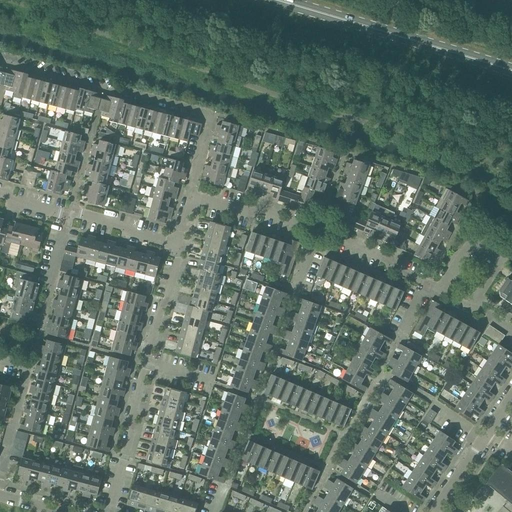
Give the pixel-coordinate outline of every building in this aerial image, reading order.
[(5,90),(15,93),(20,72),(11,70),(10,74),(6,73),(3,85),(7,86),(5,90)] [(22,99),(23,98),(22,98),(23,95),(28,77),(28,78),(29,75),(20,72),(15,93),(14,97),(22,99)] [(23,98),(31,100),(37,80),(28,78),(28,77),(23,95),(22,98),(23,98)] [(31,100),(40,102),(45,82),(37,80),(31,100)] [(40,102),(49,105),(54,84),(45,82),(40,102)] [(49,105),(57,107),(63,87),(54,84),(49,105)] [(57,107),(66,109),(71,89),(63,87),(57,107)] [(76,109),(84,111),(90,91),(80,88),(80,91),(76,109)] [(75,112),(76,109),(80,91),(71,89),(66,109),(75,112)] [(94,109),(98,110),(102,99),(98,97),(99,93),(90,91),(84,111),(93,114),(94,109)] [(101,116),(110,118),(116,98),(107,95),(105,100),(102,99),(98,110),(102,111),(101,116)] [(109,121),(118,123),(124,103),(125,100),(116,98),(110,118),(109,121)] [(118,123),(127,126),(132,105),(124,103),(118,123)] [(127,126),(136,128),(141,108),(132,105),(127,126)] [(136,128),(144,130),(150,110),(141,108),(136,128)] [(144,130),(153,133),(158,112),(150,110),(144,130)] [(153,133),(162,135),(167,115),(158,112),(153,133)] [(0,118),(0,124),(18,130),(21,119),(4,115),(3,120),(0,118)] [(162,135),(170,137),(176,117),(167,115),(162,135)] [(170,137),(179,140),(184,119),(176,117),(170,137)] [(184,119),(179,140),(188,142),(190,134),(199,136),(202,124),(184,119)] [(217,125),(215,130),(241,137),(243,127),(223,121),(222,126),(217,125)] [(0,130),(0,131),(0,135),(15,140),(18,130),(0,124),(0,130)] [(219,137),(218,142),(234,146),(239,147),(242,137),(241,137),(215,130),(214,136),(219,137)] [(66,131),(63,142),(84,147),(86,142),(81,140),(82,135),(66,131)] [(0,146),(13,150),(15,140),(0,135),(0,146)] [(276,135),(275,140),(274,145),(284,147),(284,145),(286,138),(276,135)] [(94,144),(92,149),(114,155),(118,156),(120,146),(100,140),(99,145),(94,144)] [(63,142),(60,152),(77,156),(78,151),(83,153),(84,147),(63,142)] [(211,145),(210,150),(231,156),(234,146),(218,142),(216,146),(211,145)] [(0,157),(10,160),(10,159),(13,150),(0,146),(0,157)] [(319,147),(315,157),(336,164),(338,159),(333,157),(335,152),(319,147)] [(96,156),(95,161),(111,165),(114,155),(92,149),(91,155),(96,156)] [(213,157),(212,162),(229,166),(231,156),(210,150),(208,156),(213,157)] [(60,152),(58,162),(79,167),(81,162),(75,160),(77,156),(60,152)] [(0,167),(11,171),(14,160),(10,159),(10,160),(0,157),(0,167)] [(185,163),(164,157),(161,168),(165,169),(187,175),(188,169),(183,168),(185,163)] [(315,157),(312,167),(328,172),(329,168),(334,170),(336,164),(315,157)] [(348,162),(346,168),(367,175),(370,165),(354,159),(353,164),(348,162)] [(88,164),(87,169),(108,175),(111,165),(95,161),(93,165),(88,164)] [(58,162),(55,171),(55,172),(67,175),(71,176),(72,172),(78,173),(79,167),(58,162)] [(206,165),(205,171),(226,176),(231,178),(234,168),(229,166),(212,162),(211,166),(206,165)] [(11,171),(0,167),(0,179),(8,181),(11,171)] [(312,167),(308,177),(329,184),(331,179),(326,177),(328,172),(312,167)] [(349,175),(347,179),(363,185),(367,175),(346,168),(344,173),(349,175)] [(89,181),(93,182),(106,185),(108,175),(87,169),(85,175),(90,176),(89,181)] [(165,169),(163,178),(163,179),(175,182),(175,183),(179,184),(180,179),(185,180),(187,175),(165,169)] [(51,170),(48,181),(70,186),(71,181),(66,179),(67,175),(55,172),(55,171),(51,170)] [(252,193),(258,194),(264,173),(254,170),(249,186),(254,188),(252,193)] [(226,176),(205,171),(203,176),(208,178),(207,182),(223,187),(226,176)] [(272,199),(278,201),(281,190),(286,176),(276,172),(274,176),(269,192),(274,194),(272,199)] [(265,191),(269,192),(274,176),(264,173),(258,194),(263,196),(265,191)] [(21,184),(27,186),(30,176),(23,174),(21,184)] [(30,176),(27,186),(33,188),(36,177),(30,176)] [(159,177),(156,188),(178,194),(179,188),(174,187),(175,183),(175,182),(163,179),(163,178),(159,177)] [(308,177),(302,193),(313,197),(315,191),(326,194),(329,184),(308,177)] [(247,181),(241,179),(237,191),(244,193),(247,181)] [(341,182),(339,187),(360,195),(363,185),(347,179),(346,184),(341,182)] [(70,186),(48,181),(46,191),(62,196),(63,191),(68,192),(70,186)] [(87,185),(85,191),(107,196),(110,186),(106,185),(93,182),(92,186),(87,185)] [(150,197),(154,198),(170,202),(171,198),(176,199),(178,194),(156,188),(152,187),(150,197)] [(338,221),(364,232),(369,222),(368,222),(352,215),(360,195),(339,187),(335,198),(345,201),(338,221)] [(446,188),(441,198),(459,208),(462,204),(466,206),(469,201),(446,188)] [(281,190),(278,201),(304,209),(308,210),(313,197),(302,193),(301,196),(281,190)] [(107,196),(85,191),(84,196),(89,197),(88,202),(104,207),(107,196)] [(154,198),(151,208),(172,214),(174,208),(169,207),(170,202),(154,198)] [(436,207),(439,209),(459,219),(462,214),(457,212),(459,208),(441,198),(436,207)] [(120,211),(126,213),(129,202),(122,200),(120,211)] [(129,202),(126,213),(132,214),(135,204),(129,202)] [(369,222),(364,232),(369,234),(371,230),(376,231),(386,208),(376,204),(374,210),(373,212),(372,211),(368,222),(369,222)] [(172,214),(151,208),(148,218),(164,223),(166,218),(171,219),(172,214)] [(386,208),(376,231),(380,233),(378,238),(383,240),(394,214),(395,213),(386,208)] [(439,209),(434,218),(449,226),(452,222),(456,225),(459,219),(439,209)] [(394,214),(383,240),(388,243),(391,238),(395,240),(404,221),(404,219),(394,214)] [(431,216),(426,225),(449,238),(452,233),(447,230),(449,226),(434,218),(431,216)] [(0,244),(3,245),(4,245),(9,225),(0,223),(1,219),(0,218),(0,244)] [(212,222),(209,232),(228,237),(230,227),(212,222)] [(4,245),(3,245),(2,252),(8,254),(11,242),(22,245),(27,226),(16,223),(15,225),(9,223),(9,225),(4,245)] [(421,234),(424,236),(439,244),(442,240),(446,243),(449,238),(426,225),(421,234)] [(39,229),(27,226),(22,245),(33,248),(33,250),(39,252),(43,236),(37,234),(39,229)] [(209,232),(206,241),(225,246),(228,237),(209,232)] [(246,251),(255,254),(262,235),(252,232),(246,251)] [(76,256),(86,259),(93,236),(89,235),(88,239),(81,237),(78,249),(76,256)] [(255,254),(264,257),(271,238),(262,235),(255,254)] [(86,259),(96,262),(101,242),(96,241),(97,237),(93,236),(86,259)] [(407,238),(400,236),(396,247),(402,249),(407,238)] [(424,236),(420,245),(439,256),(442,251),(437,248),(439,244),(424,236)] [(264,257),(274,260),(280,241),(271,238),(264,257)] [(96,262),(106,264),(112,241),(108,240),(107,244),(101,242),(96,262)] [(283,263),(282,263),(279,273),(289,276),(300,243),(290,240),(289,244),(283,263)] [(106,264),(116,267),(121,248),(115,246),(116,242),(112,241),(106,264)] [(206,241),(204,250),(223,255),(225,246),(206,241)] [(274,260),(282,263),(283,263),(289,244),(280,241),(274,260)] [(116,267),(126,270),(132,246),(128,245),(127,249),(121,248),(116,267)] [(439,256),(420,245),(414,255),(429,263),(432,258),(436,261),(439,256)] [(76,256),(78,249),(66,246),(64,253),(76,256)] [(126,270),(136,272),(141,253),(135,251),(136,247),(132,246),(126,270)] [(204,250),(201,259),(220,265),(223,255),(204,250)] [(136,272),(146,275),(152,252),(148,251),(147,254),(141,253),(136,272)] [(152,252),(146,275),(156,277),(161,258),(155,257),(156,253),(152,252)] [(74,262),(76,256),(64,253),(63,259),(74,262)] [(317,275),(326,279),(334,261),(324,257),(317,275)] [(73,268),(74,262),(63,259),(61,265),(73,268)] [(199,269),(202,270),(218,274),(218,273),(220,265),(201,259),(199,269)] [(326,279),(335,283),(342,265),(334,261),(326,279)] [(16,268),(33,272),(35,267),(18,262),(16,268)] [(71,274),(73,268),(61,265),(60,271),(71,274)] [(335,283),(343,287),(351,269),(342,265),(335,283)] [(343,287),(352,291),(360,273),(351,269),(343,287)] [(202,270),(199,279),(218,284),(221,274),(218,273),(218,274),(202,270)] [(18,288),(16,295),(35,300),(39,288),(33,286),(36,276),(18,271),(14,287),(18,288)] [(352,291),(361,294),(369,276),(360,273),(352,291)] [(59,280),(58,284),(82,290),(84,280),(65,275),(63,281),(59,280)] [(361,294),(370,298),(378,280),(369,276),(361,294)] [(500,297),(505,300),(501,306),(511,313),(511,280),(508,278),(499,292),(500,297)] [(199,279),(197,288),(216,293),(218,284),(199,279)] [(247,279),(244,288),(253,292),(256,283),(247,279)] [(370,298),(379,302),(386,284),(378,280),(370,298)] [(61,289),(60,295),(79,300),(82,290),(58,284),(57,288),(61,289)] [(379,302),(387,306),(395,288),(386,284),(379,302)] [(267,286),(264,296),(280,302),(282,296),(289,299),(291,295),(267,286)] [(197,288),(194,297),(213,302),(216,293),(197,288)] [(395,288),(387,306),(397,310),(404,292),(395,288)] [(127,291),(125,301),(148,307),(149,303),(145,302),(147,296),(127,291)] [(35,300),(16,295),(10,318),(23,322),(26,311),(32,313),(35,300)] [(54,299),(53,303),(76,310),(79,300),(60,295),(58,300),(54,299)] [(264,296),(261,305),(284,313),(285,309),(278,307),(280,302),(264,296)] [(194,297),(192,306),(192,307),(208,311),(211,312),(213,302),(194,297)] [(304,304),(302,309),(318,315),(321,306),(298,297),(297,302),(304,304)] [(424,336),(429,327),(428,326),(438,309),(441,305),(431,300),(414,330),(424,336)] [(125,301),(122,311),(141,316),(143,310),(147,311),(148,307),(125,301)] [(56,308),(54,314),(74,319),(76,310),(53,303),(52,307),(56,308)] [(261,305),(258,314),(274,320),(275,314),(283,317),(284,313),(261,305)] [(189,306),(187,315),(206,320),(208,311),(192,307),(192,306),(189,306)] [(293,312),(291,316),(315,324),(318,315),(302,309),(300,315),(293,312)] [(429,327),(437,331),(446,314),(438,309),(428,326),(429,327)] [(122,311),(119,321),(143,327),(144,323),(140,322),(141,316),(122,311)] [(74,319),(54,314),(53,320),(49,319),(48,323),(71,329),(75,330),(78,320),(74,319)] [(258,314),(254,323),(277,331),(279,327),(272,325),(274,320),(258,314)] [(437,331),(445,336),(455,319),(446,314),(437,331)] [(187,315),(184,324),(203,330),(206,320),(187,315)] [(297,322),(295,327),(311,333),(315,324),(291,316),(290,320),(297,322)] [(445,336),(454,340),(463,323),(455,319),(445,336)] [(119,321),(117,331),(136,336),(138,330),(141,331),(143,327),(119,321)] [(71,329),(48,323),(47,327),(51,328),(49,334),(68,339),(71,329)] [(254,323),(251,332),(267,338),(269,333),(276,335),(277,331),(254,323)] [(454,340),(462,345),(472,328),(463,323),(454,340)] [(184,324),(182,334),(201,339),(203,330),(184,324)] [(484,334),(489,338),(495,328),(490,325),(484,334)] [(286,330),(285,334),(308,342),(311,333),(295,327),(293,333),(286,330)] [(371,328),(366,337),(381,345),(384,340),(391,344),(393,340),(371,328)] [(472,328),(462,345),(471,350),(480,333),(472,328)] [(489,338),(494,341),(500,332),(495,328),(489,338)] [(117,331),(114,341),(137,347),(138,343),(135,342),(136,336),(117,331)] [(251,332),(248,341),(271,349),(272,345),(265,343),(267,338),(251,332)] [(494,341),(499,345),(505,335),(500,332),(494,341)] [(182,334),(179,343),(198,348),(201,339),(182,334)] [(291,340),(289,346),(305,351),(308,342),(285,334),(284,338),(291,340)] [(366,337),(362,345),(383,357),(385,354),(379,350),(381,345),(366,337)] [(42,345),(41,349),(64,355),(67,345),(48,340),(46,346),(42,345)] [(137,347),(114,341),(111,351),(131,356),(132,350),(136,351),(137,347)] [(248,341),(245,350),(261,356),(262,352),(269,355),(271,349),(248,341)] [(198,348),(179,343),(177,353),(196,358),(198,348)] [(404,351),(402,356),(417,364),(421,356),(400,344),(398,348),(404,351)] [(362,345),(357,354),(372,362),(375,357),(381,361),(383,357),(362,345)] [(511,353),(499,345),(494,353),(511,365),(511,360),(510,359),(511,356),(511,353)] [(305,351),(289,346),(287,351),(280,348),(278,352),(301,361),(305,351)] [(44,354),(42,360),(62,365),(64,355),(41,349),(40,353),(44,354)] [(245,350),(241,359),(264,367),(266,364),(259,361),(261,356),(245,350)] [(511,365),(494,353),(488,361),(502,370),(506,366),(511,370),(511,369),(511,365)] [(357,354),(353,362),(374,374),(376,370),(369,367),(372,362),(357,354)] [(129,362),(106,355),(103,366),(107,367),(130,373),(131,369),(128,368),(129,362)] [(392,357),(390,361),(412,373),(417,364),(402,356),(399,361),(392,357)] [(241,359),(238,368),(254,374),(256,369),(263,371),(264,367),(241,359)] [(37,365),(36,369),(59,375),(62,365),(42,360),(41,366),(37,365)] [(412,373),(390,361),(388,365),(395,368),(392,373),(407,382),(412,373)] [(488,361),(483,369),(503,383),(506,379),(499,375),(502,370),(488,361)] [(353,362),(348,371),(363,379),(366,374),(372,378),(374,374),(353,362)] [(107,367),(105,376),(124,382),(125,376),(129,377),(130,373),(107,367)] [(238,368),(235,377),(258,386),(259,382),(252,379),(254,374),(238,368)] [(39,374),(37,380),(56,385),(59,375),(36,369),(35,373),(39,374)] [(76,369),(73,379),(79,380),(82,370),(76,369)] [(483,369),(478,377),(492,386),(495,382),(501,386),(503,383),(483,369)] [(363,379),(348,371),(343,379),(365,391),(367,387),(360,384),(363,379)] [(264,393),(273,396),(281,379),(272,375),(264,393)] [(105,376),(102,386),(125,392),(126,389),(122,387),(124,382),(105,376)] [(258,386),(235,377),(231,387),(247,392),(249,387),(257,389),(258,386)] [(478,377),(472,385),(493,399),(495,395),(489,391),(492,386),(478,377)] [(0,399),(8,402),(12,388),(0,384),(0,381),(1,379),(0,378),(0,399)] [(273,396),(282,400),(290,382),(281,379),(273,396)] [(32,384),(30,388),(54,395),(56,385),(37,380),(35,385),(32,384)] [(396,388),(393,392),(407,401),(412,393),(392,380),(389,384),(396,388)] [(282,400),(291,404),(299,386),(290,382),(282,400)] [(472,385),(467,393),(481,402),(484,398),(490,402),(493,399),(472,385)] [(102,386),(99,396),(119,401),(120,395),(124,396),(125,392),(102,386)] [(291,404),(300,408),(307,390),(299,386),(291,404)] [(167,387),(165,397),(184,402),(186,392),(167,387)] [(33,393),(32,399),(51,404),(54,395),(30,388),(29,392),(33,393)] [(300,408),(308,412),(316,394),(307,390),(300,408)] [(229,392),(226,402),(249,410),(251,406),(243,404),(245,398),(229,392)] [(383,393),(381,396),(402,409),(407,401),(393,392),(390,397),(383,393)] [(467,393),(461,401),(482,414),(484,411),(478,407),(481,402),(467,393)] [(308,412),(317,416),(325,398),(316,394),(308,412)] [(99,396),(97,406),(120,412),(121,408),(117,407),(119,401),(99,396)] [(385,404),(382,408),(397,417),(402,409),(381,396),(379,400),(385,404)] [(165,397),(162,406),(181,411),(184,402),(165,397)] [(317,416),(326,419),(334,401),(325,398),(317,416)] [(8,402),(0,399),(0,415),(4,417),(7,408),(5,407),(6,403),(8,404),(8,402)] [(26,404),(25,408),(48,414),(51,404),(32,399),(30,405),(26,404)] [(326,419),(335,423),(343,405),(334,401),(326,419)] [(482,414),(461,401),(456,409),(470,418),(473,413),(480,418),(482,414)] [(226,402),(223,411),(239,417),(241,411),(248,414),(249,410),(226,402)] [(94,405),(91,415),(94,416),(113,421),(115,415),(119,416),(120,412),(97,406),(94,405)] [(343,405),(335,423),(344,427),(352,409),(343,405)] [(162,406),(160,416),(179,421),(181,411),(162,406)] [(25,408),(24,412),(28,413),(26,419),(46,424),(48,425),(51,415),(48,414),(25,408)] [(373,409),(371,413),(392,426),(397,417),(382,408),(380,413),(373,409)] [(431,409),(424,420),(430,424),(437,413),(431,409)] [(223,411),(219,420),(243,428),(244,424),(237,422),(239,417),(223,411)] [(375,420),(372,425),(387,434),(392,426),(371,413),(369,416),(375,420)] [(94,416),(91,426),(115,432),(116,428),(112,427),(113,421),(94,416)] [(160,416),(157,425),(176,430),(181,431),(183,422),(179,421),(160,416)] [(46,424),(26,419),(25,425),(21,424),(20,428),(43,434),(46,424)] [(219,420),(216,429),(232,435),(234,429),(241,432),(243,428),(219,420)] [(157,425),(155,434),(174,439),(176,430),(157,425)] [(363,426),(361,429),(382,442),(387,434),(372,425),(369,430),(363,426)] [(91,426),(89,436),(108,441),(110,435),(114,436),(115,432),(91,426)] [(216,429),(213,438),(236,446),(238,442),(230,440),(232,435),(216,429)] [(365,436),(362,441),(377,450),(382,442),(361,429),(359,432),(365,436)] [(18,431),(16,437),(27,440),(29,434),(18,431)] [(441,431),(435,439),(456,453),(458,450),(452,446),(455,441),(441,431)] [(155,434),(152,443),(171,448),(174,439),(155,434)] [(108,441),(89,436),(86,446),(109,452),(110,448),(107,447),(108,441)] [(16,437),(14,443),(26,446),(27,440),(16,437)] [(213,438),(210,447),(226,453),(228,447),(235,450),(236,446),(213,438)] [(435,439),(430,447),(444,457),(447,452),(453,457),(456,453),(435,439)] [(241,459),(250,463),(258,444),(249,441),(241,459)] [(353,442),(351,445),(371,458),(377,450),(362,441),(359,446),(353,442)] [(14,443),(13,449),(24,452),(26,446),(14,443)] [(152,443),(150,453),(169,458),(171,448),(152,443)] [(250,463),(259,466),(267,448),(258,444),(250,463)] [(355,453),(352,457),(366,466),(371,458),(351,445),(348,449),(355,453)] [(210,447),(207,456),(230,464),(231,460),(224,458),(226,453),(210,447)] [(430,447),(425,455),(445,469),(447,466),(441,462),(444,457),(430,447)] [(259,466),(268,470),(276,452),(267,448),(259,466)] [(11,455),(23,458),(23,455),(24,452),(13,449),(11,455)] [(268,470),(277,474),(285,456),(276,452),(268,470)] [(169,458),(150,453),(147,462),(170,468),(171,464),(167,463),(169,458)] [(32,478),(38,480),(44,457),(35,454),(34,458),(27,481),(31,482),(32,478)] [(23,480),(27,481),(34,458),(23,455),(23,458),(18,475),(24,476),(23,480)] [(425,455),(419,463),(433,473),(436,468),(443,473),(445,469),(425,455)] [(207,456),(203,465),(219,471),(221,466),(228,468),(230,464),(207,456)] [(277,474),(286,478),(293,460),(285,456),(277,474)] [(43,485),(47,486),(54,459),(44,457),(38,480),(44,481),(43,485)] [(343,458),(340,462),(361,475),(366,466),(352,457),(349,462),(343,458)] [(52,484),(58,485),(63,466),(64,462),(54,459),(47,486),(51,487),(52,484)] [(286,478),(283,484),(292,488),(294,482),(302,464),(293,460),(286,478)] [(361,475),(340,462),(338,465),(345,469),(341,474),(356,483),(361,475)] [(419,463),(414,471),(434,485),(437,482),(430,478),(433,473),(419,463)] [(294,482),(303,486),(311,467),(302,464),(294,482)] [(486,483),(508,501),(511,503),(511,471),(502,464),(486,483)] [(72,489),(78,490),(83,471),(84,467),(74,465),(73,469),(67,492),(71,493),(72,489)] [(219,471),(203,465),(200,474),(223,483),(225,478),(217,476),(219,471)] [(63,491),(67,492),(73,469),(63,466),(58,485),(64,487),(63,491)] [(311,467),(303,486),(312,490),(320,471),(311,467)] [(93,474),(87,497),(90,498),(92,494),(98,496),(104,472),(94,470),(93,474)] [(83,496),(87,497),(93,474),(83,471),(78,490),(84,492),(83,496)] [(414,471),(408,479),(423,489),(426,484),(432,488),(434,485),(414,471)] [(329,480),(327,483),(348,496),(353,488),(338,479),(335,484),(329,480)] [(423,489),(408,479),(403,488),(423,501),(426,498),(420,493),(423,489)] [(331,491),(328,496),(342,505),(348,496),(327,483),(325,487),(331,491)] [(128,504),(137,507),(143,488),(133,485),(128,504)] [(137,507),(146,509),(152,490),(143,488),(137,507)] [(146,509),(156,511),(161,493),(152,490),(146,509)] [(156,511),(155,511),(165,511),(170,496),(161,493),(156,511)] [(165,511),(175,511),(180,499),(170,496),(165,511)] [(319,496),(316,500),(336,511),(337,511),(342,505),(328,496),(325,500),(319,496)] [(175,511),(185,511),(189,501),(180,499),(175,511)] [(321,507),(318,511),(336,511),(316,500),(314,503),(321,507)] [(189,501),(185,511),(196,511),(198,504),(189,501)] [(511,511),(511,503),(508,501),(504,506),(503,506),(498,511),(511,511)]
